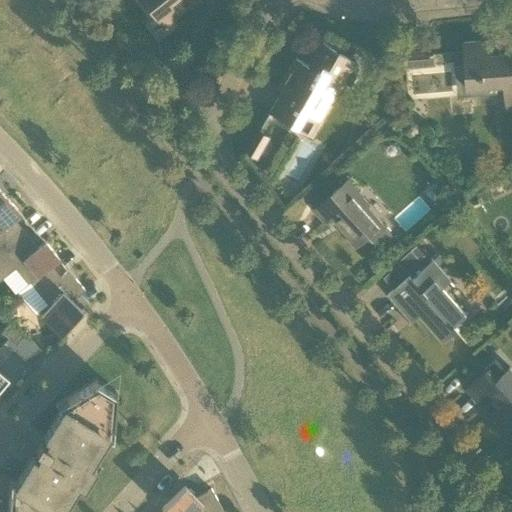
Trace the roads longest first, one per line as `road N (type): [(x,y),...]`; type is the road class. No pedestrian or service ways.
road 1 (residential): [(274,0),(214,128),(223,168),(484,461),(495,511)]
road 2 (residential): [(132,305),(0,144)]
road 3 (residential): [(0,441),(132,305)]
road 4 (residential): [(213,424),(132,305)]
road 5 (residential): [(121,511),(213,424)]
